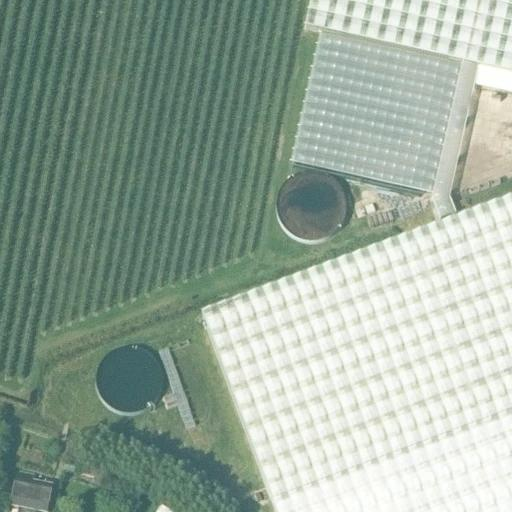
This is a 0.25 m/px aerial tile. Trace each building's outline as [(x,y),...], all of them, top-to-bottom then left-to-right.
[(511,0),(316,0),(308,38),(511,85),(511,0)] [(511,202),(201,320),(273,510),(511,419),(511,202)] [(158,389),(159,382),(158,376),(157,370),(154,365),(150,359),(145,355),(140,352),(133,350),(128,350),(121,350),(116,352),(110,355),(105,359),(101,363),(98,368),(96,373),(95,380),(95,386),(97,392),(100,398),(103,402),(108,407),(114,411),(118,412),(125,414),(132,413),(138,412),(144,408),(149,405),(153,400),(156,395),(158,389)] [(511,511),(511,419),(273,510),(273,511),(511,511)] [(79,449),(66,446),(63,462),(76,465),(79,449)] [(17,511),(47,511),(52,488),(33,484),(34,477),(17,474),(10,510),(18,511),(17,511)] [(115,511),(118,501),(107,498),(102,511),(115,511)]
